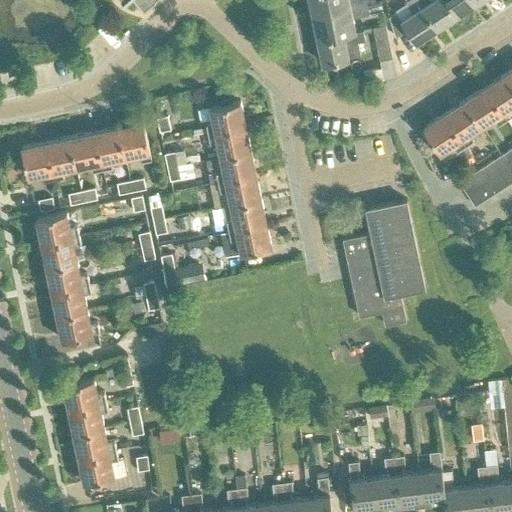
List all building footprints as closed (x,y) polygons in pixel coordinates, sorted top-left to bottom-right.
[(309,0),(313,14),(368,2),(367,0),(309,0)] [(437,26),(420,0),(406,0),(413,10),(403,17),(398,10),(390,14),(396,35),(409,27),(417,39),(437,26)] [(420,0),(437,26),(458,13),(449,0),(420,0)] [(449,0),(458,13),(477,0),(449,0)] [(313,14),(317,35),(356,27),(353,15),(370,11),(368,2),(313,14)] [(373,25),(380,57),(393,55),(386,22),(373,25)] [(356,27),(317,35),(323,61),(361,53),(358,39),(365,37),(363,28),(356,29),(356,27)] [(511,77),(507,70),(486,83),(507,116),(511,112),(511,104),(511,103),(511,77)] [(486,83),(466,97),(482,123),(495,115),(499,121),(507,116),(486,83)] [(466,97),(445,110),(466,143),(474,137),(470,131),(482,123),(466,97)] [(207,121),(209,130),(246,123),(241,98),(210,104),(214,119),(207,121)] [(466,143),(445,110),(424,124),(440,150),(453,142),(457,148),(466,143)] [(171,127),(168,114),(157,116),(159,129),(171,127)] [(144,118),(119,123),(126,154),(140,151),(142,158),(152,156),(144,118)] [(119,123),(95,129),(103,166),(113,164),(111,157),(126,154),(119,123)] [(218,139),(221,153),(251,147),(246,123),(209,130),(211,140),(218,139)] [(95,129),(71,134),(77,164),(92,161),(93,168),(103,166),(95,129)] [(71,134),(47,139),(55,176),(64,174),(63,167),(77,164),(71,134)] [(55,176),(47,139),(22,144),(28,174),(43,171),(45,178),(55,176)] [(511,145),(503,151),(511,164),(511,145)] [(217,169),(219,179),(256,171),(251,147),(221,153),(224,168),(217,169)] [(164,151),(167,165),(178,162),(176,149),(164,151)] [(511,164),(503,151),(493,158),(509,182),(511,179),(511,164)] [(493,158),(483,164),(491,176),(498,188),(509,182),(493,158)] [(178,162),(167,165),(169,178),(181,176),(178,162)] [(460,179),(467,191),(491,176),(483,164),(460,179)] [(228,187),(231,202),(262,195),(256,171),(219,179),(221,189),(228,187)] [(143,175),(130,178),(132,189),(145,186),(143,175)] [(491,176),(467,191),(475,203),(498,188),(491,176)] [(132,189),(130,178),(117,181),(119,192),(132,189)] [(95,186),(82,189),(84,199),(97,197),(95,186)] [(84,199),(82,189),(68,191),(70,202),(84,199)] [(131,195),(134,208),(145,206),(142,193),(131,195)] [(39,197),(41,208),(54,205),(52,195),(39,197)] [(227,218),(229,227),(267,219),(262,195),(231,202),(234,216),(227,218)] [(374,230),(343,236),(360,313),(382,309),(385,322),(406,318),(400,290),(426,285),(407,197),(368,205),(374,230)] [(151,205),(153,218),(164,216),(162,203),(151,205)] [(37,215),(42,240),(80,232),(78,222),(71,224),(67,209),(37,215)] [(191,223),(189,212),(177,215),(179,226),(191,223)] [(164,216),(153,218),(156,231),(167,229),(164,216)] [(267,219),(229,227),(231,237),(238,235),(241,250),(272,244),(267,219)] [(231,237),(229,227),(222,229),(227,253),(241,250),(238,235),(231,237)] [(138,231),(141,244),(152,242),(149,229),(138,231)] [(42,240),(47,264),(78,258),(75,243),(82,241),(80,232),(42,240)] [(152,242),(141,244),(144,257),(155,255),(152,242)] [(206,276),(202,259),(175,265),(172,251),(161,253),(167,284),(206,276)] [(47,264),(52,288),(90,280),(88,271),(81,272),(78,258),(47,264)] [(137,296),(146,294),(157,291),(154,278),(143,280),(143,282),(134,284),(137,296)] [(52,288),(57,312),(88,306),(85,291),(92,290),(90,280),(52,288)] [(157,291),(146,294),(148,307),(160,305),(157,291)] [(145,308),(143,298),(132,301),(134,310),(145,308)] [(88,306),(57,312),(63,337),(100,329),(98,319),(91,321),(88,306)] [(140,324),(142,335),(163,331),(161,320),(140,324)] [(119,370),(122,384),(133,381),(130,368),(119,370)] [(64,382),(69,406),(107,399),(105,389),(98,390),(95,375),(64,382)] [(501,380),(501,376),(488,378),(489,381),(489,383),(489,388),(489,390),(502,389),(501,380)] [(435,405),(433,396),(416,399),(417,408),(435,405)] [(69,406),(74,431),(105,424),(102,410),(109,408),(107,399),(69,406)] [(386,403),(369,405),(370,415),(387,413),(386,403)] [(127,406),(130,419),(140,417),(138,404),(127,406)] [(363,406),(335,409),(336,418),(364,415),(363,406)] [(140,417),(130,419),(132,432),(143,430),(140,417)] [(481,421),(471,422),(473,438),(483,437),(481,421)] [(192,423),(185,424),(186,433),(193,432),(192,423)] [(74,431),(79,455),(117,447),(115,437),(108,439),(105,424),(74,431)] [(117,447),(79,455),(85,480),(115,473),(112,458),(119,457),(117,447)] [(423,500),(445,497),(446,497),(442,468),(443,468),(440,448),(430,449),(431,460),(434,460),(435,466),(419,468),(423,500)] [(401,503),(423,500),(419,468),(404,470),(403,463),(406,463),(404,452),(394,453),(401,503)] [(136,454),(137,467),(149,465),(147,453),(136,454)] [(378,506),(401,503),(394,453),(384,455),(386,466),(389,465),(389,471),(374,473),(378,506)] [(355,509),(378,506),(374,473),(358,475),(358,469),(360,469),(359,458),(349,459),(355,509)] [(497,461),(487,463),(493,511),(494,511),(511,509),(511,476),(496,479),(496,473),(499,472),(497,461)] [(482,481),(467,483),(470,511),(493,511),(487,463),(477,464),(479,475),(482,474),(482,481)] [(446,497),(445,497),(447,511),(470,511),(467,483),(451,484),(451,478),(453,478),(452,467),(443,468),(442,468),(446,497)] [(246,472),(236,473),(237,485),(247,484),(246,472)] [(323,492),(307,494),(309,511),(333,511),(328,474),(318,475),(319,486),(322,486),(323,492)] [(292,478),(282,479),(286,511),(309,511),(307,494),(292,496),(291,490),(294,489),(292,478)] [(277,497),(262,499),(263,511),(286,511),(282,479),(272,481),(274,492),(277,491),(277,497)] [(247,484),(237,485),(240,511),(263,511),(262,499),(246,501),(246,495),(248,495),(247,484)] [(232,503),(217,505),(217,511),(240,511),(237,485),(227,486),(228,497),(231,497),(232,503)] [(202,490),(192,491),(194,511),(217,511),(217,505),(201,507),(200,501),(203,501),(202,490)] [(171,511),(170,511),(194,511),(192,491),(182,492),(183,503),(186,503),(187,509),(171,511)]
